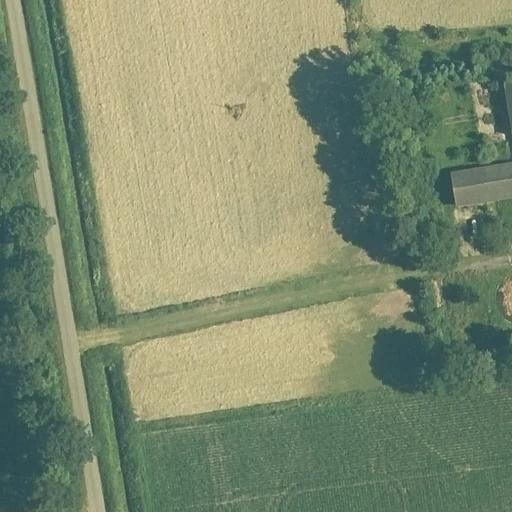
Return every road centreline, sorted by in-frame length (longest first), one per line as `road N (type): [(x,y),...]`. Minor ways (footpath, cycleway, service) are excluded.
road 1 (unclassified): [(96,511),(8,0)]
road 2 (track): [(64,326),(86,341),(108,341),(373,286),(511,267)]
